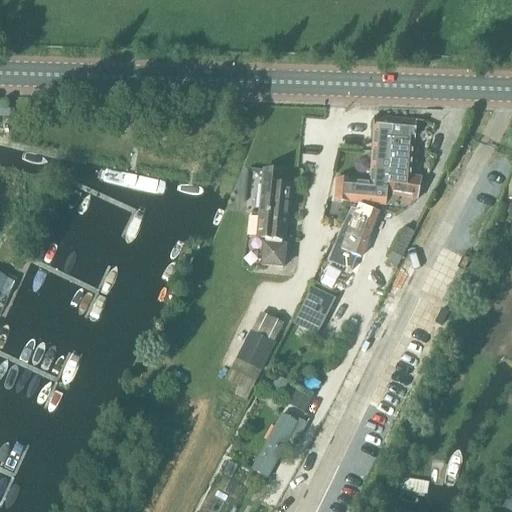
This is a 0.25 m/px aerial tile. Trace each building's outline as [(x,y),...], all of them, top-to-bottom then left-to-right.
[(417,169),(419,147),(416,146),(418,120),(375,117),(374,133),(375,133),(371,181),(353,180),(353,179),(337,178),(335,201),(394,206),(400,199),(401,196),(418,200),(422,179),(413,177),(413,169),(417,169)] [(289,214),(292,185),(283,185),(284,172),(265,170),(261,211),(289,214)] [(339,234),(328,263),(351,272),(357,257),(361,258),(379,213),(359,205),(357,210),(351,208),(339,234)] [(286,242),(289,214),(261,211),(258,238),(267,239),(266,244),(265,244),(263,266),(284,268),(286,246),(285,246),(286,242)] [(398,267),(416,231),(406,226),(387,261),(398,267)] [(313,307),(302,328),(316,335),(334,299),(321,292),(319,296),(309,291),(303,303),(313,307)] [(250,332),(236,360),(262,373),(276,344),(250,332)] [(304,415),(312,400),(296,391),(288,405),(304,415)] [(300,440),(306,428),(283,415),(253,470),(269,478),(292,436),(300,440)]
